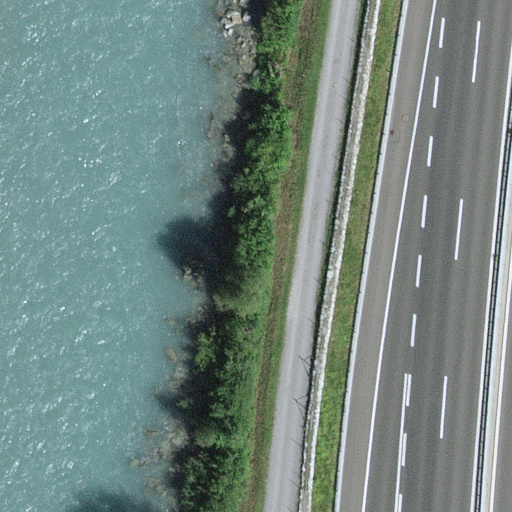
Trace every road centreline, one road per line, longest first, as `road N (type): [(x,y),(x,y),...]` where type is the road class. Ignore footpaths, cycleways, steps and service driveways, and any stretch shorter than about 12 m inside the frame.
road 1 (track): [(345,0),(281,511)]
road 2 (motorway): [(483,0),(447,361)]
road 3 (motorway): [(447,361),(404,511)]
road 4 (motorway): [(447,361),(436,511)]
